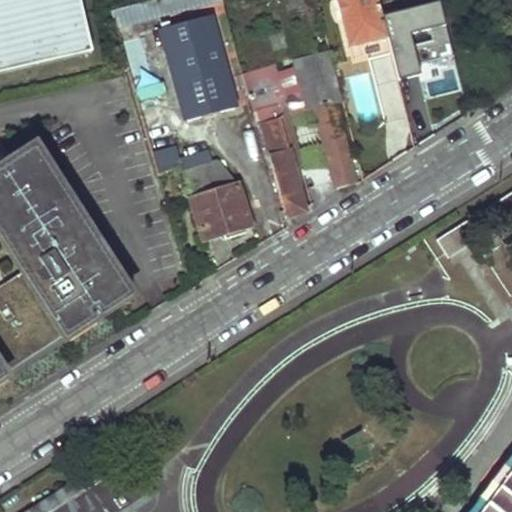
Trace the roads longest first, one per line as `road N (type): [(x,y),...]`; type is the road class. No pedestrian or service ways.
road 1 (residential): [(511,129),(0,454)]
road 2 (unknown): [(447,310),(348,340),(259,397),(219,448),(204,485),(209,511)]
road 3 (unknown): [(476,398),(494,369),(489,335),(464,314),(429,313),(401,338),(399,375),(423,403),(459,407)]
road 4 (unknown): [(347,511),(443,443),(476,398)]
road 5 (unknown): [(503,317),(463,253),(511,222)]
